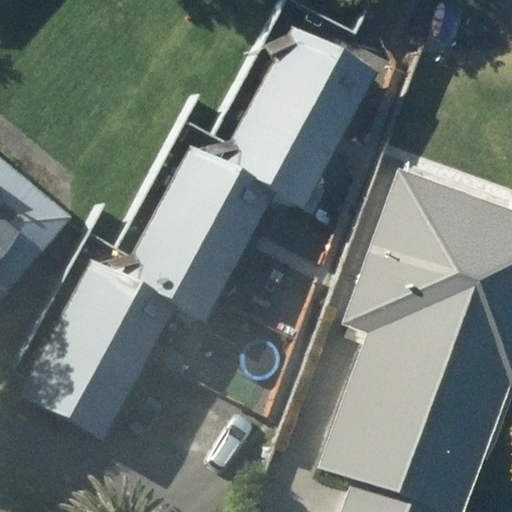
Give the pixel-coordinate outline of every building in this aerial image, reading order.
[(210,168),(265,197),(297,214),(366,82),(279,37),(214,162),(210,168)] [(210,168),(214,162),(183,147),(112,281),(167,311),(197,326),(265,197),(210,168)] [(511,213),(405,174),(366,282),(493,327),(511,273),(511,213)] [(0,303),(62,230),(0,177),(0,303)] [(82,266),(10,402),(96,447),(167,311),(112,281),(82,266)] [(511,330),(498,368),(511,373),(511,330)]
